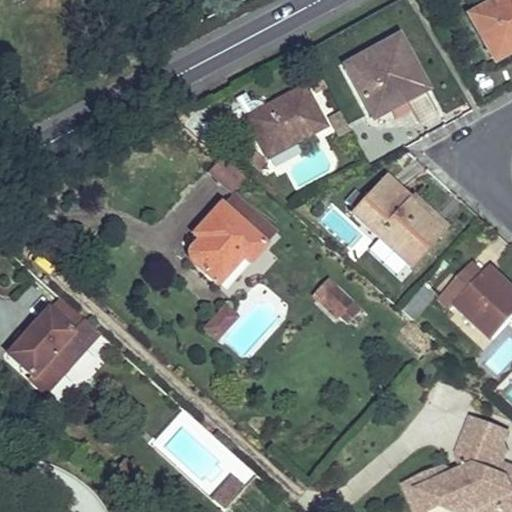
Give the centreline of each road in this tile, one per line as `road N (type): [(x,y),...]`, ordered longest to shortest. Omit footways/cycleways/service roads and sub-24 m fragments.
road 1 (tertiary): [(0,166),(313,0)]
road 2 (residential): [(511,201),(456,149),(511,117)]
